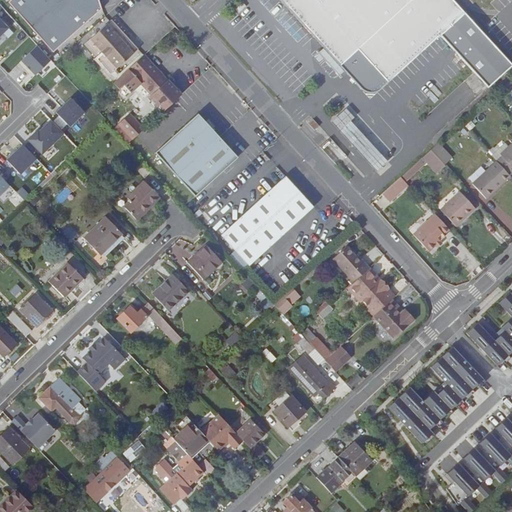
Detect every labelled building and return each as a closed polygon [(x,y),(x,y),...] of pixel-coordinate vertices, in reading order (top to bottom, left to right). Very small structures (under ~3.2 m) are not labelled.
[(12,0),(57,51),(106,8),(103,0),(12,0)] [(289,0),(345,62),(367,42),(375,34),(405,66),(456,21),(440,3),(444,0),(289,0)] [(444,0),(440,3),(456,21),(467,11),(456,0),(444,0)] [(0,15),(0,37),(11,27),(0,15)] [(143,48),(115,18),(88,42),(116,72),(143,48)] [(396,74),(405,66),(375,34),(367,42),(396,74)] [(38,45),(21,60),(37,77),(53,62),(38,45)] [(172,81),(154,61),(148,54),(118,82),(123,88),(138,75),(156,95),(153,98),(165,112),(184,95),(178,89),(181,87),(174,79),(172,81)] [(348,108),(333,122),(341,131),(353,121),(356,118),(348,108)] [(241,158),(201,114),(158,153),(198,196),(241,158)] [(133,116),(123,125),(135,139),(146,129),(133,116)] [(316,129),(322,124),(315,117),(310,122),(316,129)] [(472,119),(466,124),(472,131),(478,125),(472,119)] [(378,172),(389,162),(353,121),(341,131),(378,172)] [(440,141),(432,148),(447,164),(454,157),(440,141)] [(25,179),(42,163),(24,144),(7,160),(25,179)] [(505,155),(499,160),(511,173),(511,171),(511,145),(504,153),(505,155)] [(447,164),(432,148),(424,156),(439,172),(447,164)] [(407,181),(426,163),(421,158),(402,176),(407,181)] [(511,175),(511,173),(499,160),(475,183),(489,198),(511,175)] [(0,196),(11,185),(0,174),(0,196)] [(316,206),(289,176),(224,235),(252,264),(316,206)] [(409,183),(402,176),(384,192),(391,200),(409,183)] [(128,204),(139,217),(162,195),(147,178),(130,194),(133,199),(128,204)] [(477,208),(461,191),(442,209),(458,225),(477,208)] [(448,235),(446,234),(451,228),(437,213),(415,233),(431,250),(437,245),(443,240),(448,235)] [(125,230),(109,214),(86,235),(102,252),(125,230)] [(225,260),(209,244),(191,261),(206,278),(225,260)] [(350,273),(348,275),(355,283),(372,268),(374,266),(367,258),(364,260),(359,253),(352,246),(338,259),(350,273)] [(367,258),(361,251),(359,253),(364,260),(367,258)] [(86,276),(71,260),(52,279),(67,295),(86,276)] [(382,280),(385,278),(374,266),(372,268),(382,280)] [(372,268),(355,283),(354,284),(373,306),(370,308),(377,314),(392,300),(395,298),(397,295),(391,289),(393,287),(385,278),(382,280),(372,268)] [(192,290),(176,274),(155,294),(171,310),(192,290)] [(354,284),(351,287),(370,308),(373,306),(354,284)] [(296,304),(305,296),(296,286),(287,294),(296,304)] [(480,321),(470,331),(499,363),(506,356),(511,351),(511,291),(501,301),(508,309),(511,312),(511,317),(504,325),(504,326),(507,329),(497,339),(494,336),(488,329),(480,321)] [(286,313),(296,304),(287,294),(277,303),(277,304),(286,313)] [(40,324),(55,310),(43,298),(34,306),(36,308),(30,314),(40,324)] [(260,304),(266,310),(272,304),(266,298),(260,304)] [(403,312),(405,309),(395,298),(392,300),(403,312)] [(405,309),(403,312),(392,300),(377,314),(397,337),(418,318),(408,307),(405,309)] [(121,316),(136,330),(152,315),(179,343),(185,337),(167,318),(151,301),(140,312),(133,304),(121,316)] [(324,319),(334,309),(325,301),(316,311),(324,319)] [(309,315),(308,306),(299,307),(300,315),(309,315)] [(35,330),(17,311),(10,317),(29,336),(35,330)] [(0,353),(2,352),(5,349),(9,354),(20,344),(0,323),(0,353)] [(504,326),(494,336),(497,339),(507,329),(504,326)] [(238,330),(229,340),(234,346),(244,336),(238,330)] [(320,335),(313,342),(328,359),(335,352),(320,335)] [(127,357),(107,336),(80,363),(99,383),(105,377),(101,372),(115,358),(121,364),(127,357)] [(315,348),(304,336),(300,340),(311,352),(315,348)] [(355,356),(344,344),(335,352),(328,359),(339,371),(355,356)] [(411,384),(390,404),(399,414),(416,432),(423,440),(434,431),(431,427),(436,423),(446,413),(456,404),(468,393),(485,377),(479,370),(465,355),(455,345),(433,365),(438,370),(446,379),(435,389),(439,392),(428,402),(425,399),(417,390),(411,384)] [(329,381),(306,355),(291,368),(316,395),(321,392),(325,396),(337,385),(331,379),(329,381)] [(230,366),(222,372),(227,379),(235,373),(230,366)] [(213,377),(218,373),(212,367),(208,371),(213,377)] [(349,382),(354,388),(365,378),(360,373),(349,382)] [(58,382),(80,405),(85,400),(86,399),(64,377),(58,382)] [(80,405),(58,382),(44,396),(56,410),(61,406),(75,421),(79,421),(84,417),(84,412),(78,407),(80,405)] [(307,411),(287,389),(269,404),(293,431),(301,423),(298,420),(307,411)] [(435,389),(425,399),(428,402),(439,392),(435,389)] [(85,400),(80,405),(85,411),(90,406),(85,400)] [(30,423),(24,429),(43,449),(52,441),(49,438),(59,429),(42,411),(36,417),(35,416),(29,422),(30,423)] [(245,439),(220,412),(202,429),(212,439),(221,448),(231,438),(238,445),(245,439)] [(257,440),(267,431),(253,416),(237,430),(261,456),(267,451),(257,440)] [(511,418),(509,416),(502,422),(498,426),(504,433),(511,441),(511,418)] [(179,440),(194,456),(212,439),(202,429),(194,420),(176,437),(178,439),(179,440)] [(32,446),(12,425),(0,436),(0,444),(16,461),(32,446)] [(511,450),(500,438),(493,431),(487,436),(482,441),(489,448),(503,462),(511,455),(511,456),(511,450)] [(511,441),(504,433),(500,438),(511,450),(511,441)] [(139,440),(123,453),(130,462),(146,449),(139,440)] [(206,470),(194,456),(179,440),(172,447),(181,456),(179,458),(187,467),(182,471),(170,457),(159,467),(172,481),(164,487),(177,501),(184,495),(185,496),(195,488),(191,484),(206,470)] [(373,455),(358,440),(342,455),(354,468),(359,473),(375,457),(373,455)] [(389,450),(383,444),(373,455),(375,457),(378,460),(389,450)] [(502,464),(499,467),(484,452),(478,446),(472,451),(467,456),(473,463),(487,478),(495,470),(504,480),(511,473),(502,464)] [(489,448),(484,452),(499,467),(502,464),(503,462),(489,448)] [(98,461),(105,468),(120,455),(114,449),(107,456),(106,454),(98,461)] [(345,486),(341,481),(354,468),(342,455),(320,476),(337,493),(345,486)] [(93,480),(86,487),(94,495),(102,488),(108,493),(119,483),(132,470),(119,456),(106,469),(105,468),(99,475),(95,479),(93,480)] [(486,479),(483,482),(468,467),(462,461),(457,465),(451,471),(457,478),(471,493),(479,485),(488,495),(495,488),(486,479)] [(473,463),(468,467),(483,482),(486,479),(487,478),(473,463)] [(93,480),(95,479),(99,475),(94,471),(89,476),(93,480)] [(457,478),(449,486),(461,503),(463,500),(470,494),(471,493),(457,478)] [(100,501),(108,493),(102,488),(94,495),(100,501)] [(0,509),(2,511),(30,511),(36,506),(20,489),(0,508),(0,509)] [(288,511),(318,511),(298,490),(286,502),(291,507),(287,511),(288,511)] [(470,494),(463,500),(473,510),(479,503),(470,494)] [(182,500),(176,505),(181,511),(183,511),(189,509),(182,500)] [(334,511),(343,511),(345,510),(337,503),(332,509),(334,511)]
